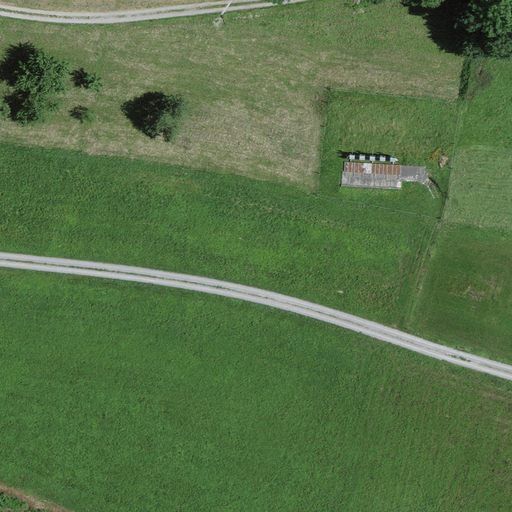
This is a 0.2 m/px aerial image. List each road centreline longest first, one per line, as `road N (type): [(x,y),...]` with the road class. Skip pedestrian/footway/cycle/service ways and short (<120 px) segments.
road 1 (track): [(511,371),(232,286),(0,254)]
road 2 (track): [(249,0),(79,13),(0,6)]
